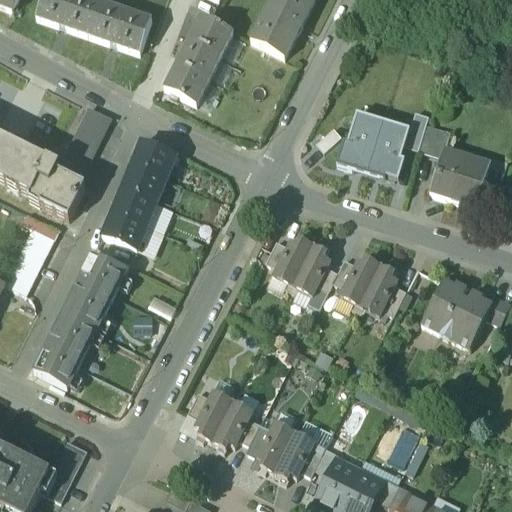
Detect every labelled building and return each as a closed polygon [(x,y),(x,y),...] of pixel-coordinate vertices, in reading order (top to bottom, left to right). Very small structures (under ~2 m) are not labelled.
[(19,0),(0,0),(0,12),(11,18),(19,0)] [(100,9),(75,0),(45,0),(37,24),(88,42),(100,9)] [(299,0),(276,0),(251,48),(285,65),(314,7),(299,0)] [(100,9),(88,42),(139,59),(151,26),(100,9)] [(189,49),(220,64),(234,38),(202,23),(189,49)] [(177,72),(209,88),(220,64),(189,49),(177,72)] [(209,88),(177,72),(165,95),(197,111),(209,88)] [(110,125),(88,114),(83,124),(105,134),(110,125)] [(337,171),(368,181),(384,128),(357,120),(348,149),(344,148),(337,171)] [(416,120),(410,136),(405,154),(418,158),(427,131),(429,124),(416,120)] [(105,134),(83,124),(78,133),(100,144),(105,134)] [(401,165),(405,154),(410,136),(384,128),(368,181),(386,187),(387,184),(399,188),(405,166),(401,165)] [(450,139),(427,131),(418,158),(442,165),(445,155),(450,139)] [(100,144),(78,133),(74,142),(96,153),(100,144)] [(96,153),(74,142),(69,152),(92,163),(96,153)] [(0,169),(10,150),(0,145),(0,169)] [(174,161),(141,148),(131,172),(165,185),(174,161)] [(78,190),(63,182),(64,181),(58,178),(60,175),(58,174),(47,168),(10,150),(0,169),(0,186),(30,203),(28,206),(68,226),(85,194),(78,190)] [(92,163),(69,152),(65,160),(87,172),(92,163)] [(487,180),(471,175),(475,163),(445,155),(442,165),(431,200),(476,214),(487,180)] [(87,172),(65,160),(60,170),(83,181),(87,172)] [(83,181),(60,170),(58,174),(60,175),(58,178),(64,181),(63,182),(78,190),(83,181)] [(165,185),(131,172),(122,195),(155,208),(165,185)] [(511,191),(502,220),(511,223),(511,191)] [(155,208),(122,195),(112,219),(145,232),(155,208)] [(27,219),(22,229),(32,235),(33,234),(54,244),(59,235),(27,219)] [(145,232),(112,219),(103,244),(136,257),(145,232)] [(32,235),(5,289),(26,300),(54,244),(33,234),(32,235)] [(296,250),(291,247),(287,255),(276,275),(272,283),(287,290),(284,295),(289,298),(313,252),(307,248),(308,245),(301,241),(296,250)] [(276,249),(265,270),(276,275),(287,255),(276,249)] [(320,255),(313,252),(289,298),(295,301),(298,296),(312,304),(316,296),(327,275),(331,267),(325,264),(329,255),(322,252),(320,255)] [(376,264),(368,260),(364,270),(358,267),(355,272),(343,295),(339,303),(354,310),(351,315),(357,318),(381,272),(374,268),(376,264)] [(124,279),(92,263),(63,321),(95,337),(124,279)] [(355,272),(344,266),(337,280),(332,290),(343,295),(355,272)] [(381,272),(357,318),(363,321),(365,316),(380,323),(383,318),(395,293),(398,287),(393,284),(397,275),(389,271),(388,275),(381,272)] [(337,280),(327,275),(316,296),(327,301),(332,290),(337,280)] [(455,292),(444,286),(421,331),(440,341),(440,342),(450,347),(450,346),(469,356),(485,325),(493,311),(481,305),(483,302),(481,301),(473,297),(468,307),(462,304),(467,294),(457,289),(455,292)] [(395,293),(383,318),(393,323),(406,298),(395,293)] [(511,311),(484,295),(481,301),(483,302),(481,305),(493,311),(485,325),(500,333),(511,311)] [(171,323),(176,311),(153,300),(148,311),(171,323)] [(95,337),(63,321),(35,378),(67,394),(95,337)] [(228,405),(214,398),(210,405),(199,427),(195,434),(200,437),(196,446),(204,450),(205,446),(212,449),(236,402),(231,400),(228,405)] [(199,400),(188,421),(199,427),(210,405),(199,400)] [(254,418),(240,411),(242,406),(236,402),(212,449),(219,453),(217,457),(225,460),(229,451),(236,455),(239,447),(250,426),(254,418)] [(260,431),(250,426),(239,447),(249,452),(260,431)] [(261,458),(257,466),(262,469),(258,477),(266,481),(267,478),(273,481),(297,434),(292,432),(290,437),(275,429),(272,436),(261,458)] [(272,436),(260,431),(249,452),(249,453),(261,458),(272,436)] [(313,448),(301,442),(303,437),(297,434),(273,481),(281,485),(279,488),(287,492),(292,483),(297,485),(311,457),(315,449),(313,448)] [(333,440),(320,434),(313,448),(315,449),(326,454),(333,440)] [(51,481),(42,499),(61,509),(87,458),(68,448),(51,481)] [(326,454),(315,449),(311,457),(322,463),(325,456),(326,454)] [(51,481),(0,455),(0,454),(0,511),(35,511),(42,499),(51,481)] [(338,462),(325,456),(322,463),(314,477),(326,483),(334,467),(336,467),(338,462)] [(322,463),(311,457),(301,478),(311,484),(314,477),(322,463)] [(326,483),(315,506),(326,511),(342,511),(359,479),(336,467),(334,467),(326,483)] [(382,490),(359,479),(342,511),(372,511),(375,507),(383,491),(382,490)] [(387,511),(398,492),(385,485),(382,490),(383,491),(375,507),(385,511),(387,511)] [(411,498),(398,492),(387,511),(402,511),(407,503),(408,504),(411,498)] [(171,497),(165,507),(174,511),(187,511),(191,507),(171,497)] [(402,511),(424,511),(408,504),(407,503),(402,511)]
